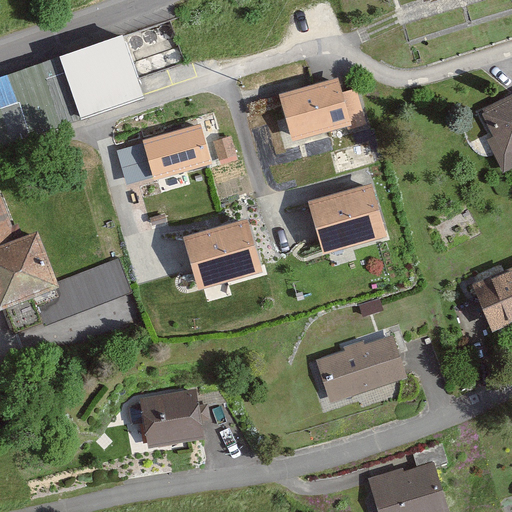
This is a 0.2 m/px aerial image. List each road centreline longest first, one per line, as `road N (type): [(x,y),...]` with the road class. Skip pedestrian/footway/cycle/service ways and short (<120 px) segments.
road 1 (residential): [(0,166),(107,122),(349,45),(384,73),(451,72),(511,51)]
road 2 (residential): [(511,391),(279,473),(40,511)]
road 3 (unclassified): [(144,0),(0,49)]
